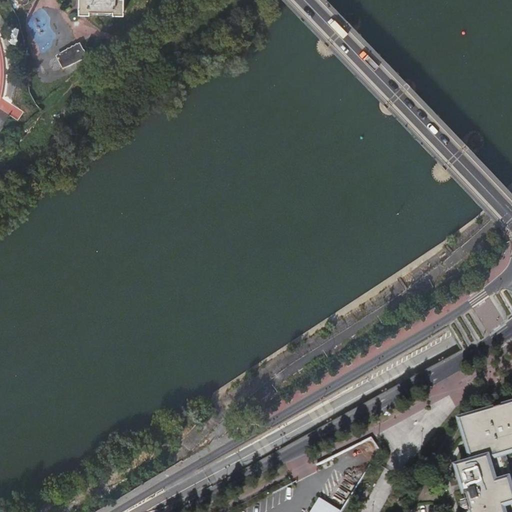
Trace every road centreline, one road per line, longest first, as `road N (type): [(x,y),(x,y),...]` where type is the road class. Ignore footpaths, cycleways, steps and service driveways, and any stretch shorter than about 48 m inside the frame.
road 1 (unclassified): [(511,206),(469,249),(303,361),(179,474)]
road 2 (primary): [(511,274),(179,474)]
road 3 (primary): [(175,511),(511,331)]
road 4 (primary): [(455,341),(147,511)]
road 5 (secondary): [(511,218),(299,0)]
